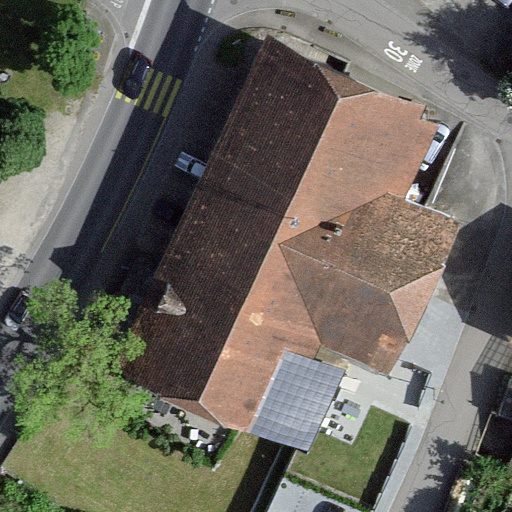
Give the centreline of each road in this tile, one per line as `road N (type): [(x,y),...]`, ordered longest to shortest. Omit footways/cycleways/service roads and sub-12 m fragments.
road 1 (primary): [(0,359),(91,214),(177,3)]
road 2 (residential): [(511,262),(415,511)]
road 3 (residential): [(338,0),(511,110)]
